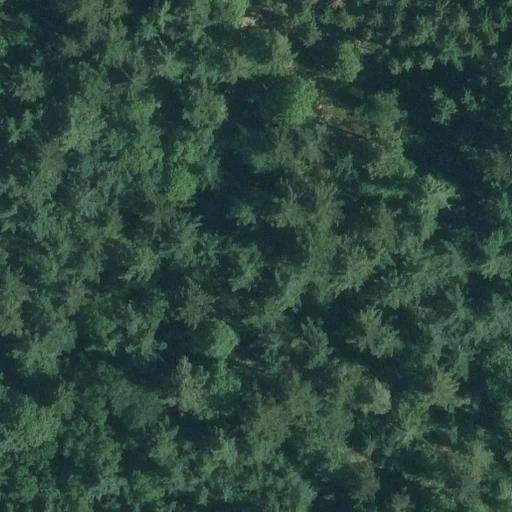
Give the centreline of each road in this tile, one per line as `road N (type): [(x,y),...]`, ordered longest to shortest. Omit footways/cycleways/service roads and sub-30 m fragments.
road 1 (track): [(462,511),(307,425),(0,393)]
road 2 (track): [(260,421),(298,347),(342,295),(428,222),(511,167)]
